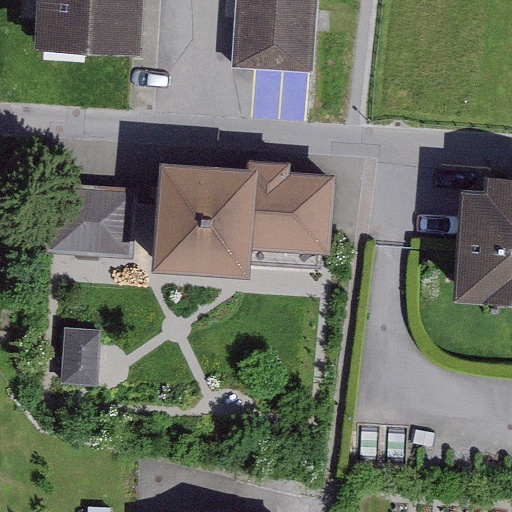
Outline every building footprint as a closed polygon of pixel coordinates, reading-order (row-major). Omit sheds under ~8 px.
[(35,40),(142,46),(144,0),(21,0),(21,18),(36,19),(35,40)] [(235,0),(231,65),(315,71),(319,0),(235,0)] [(163,154),(156,260),(250,266),(251,244),(333,249),(339,167),(291,164),(291,155),(250,152),(250,160),(163,154)] [(486,181),(462,180),(455,292),(511,295),(511,167),(487,165),(486,181)] [(134,258),(138,187),(50,182),(46,252),(134,258)] [(101,326),(64,324),(61,382),(98,384),(101,326)]
